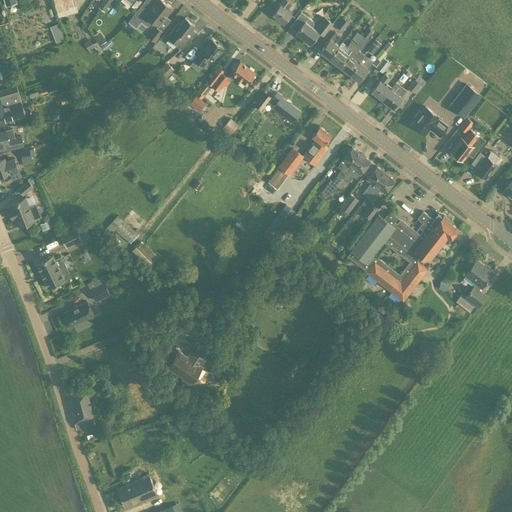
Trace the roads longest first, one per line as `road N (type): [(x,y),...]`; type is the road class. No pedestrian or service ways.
road 1 (residential): [(511,242),(196,0)]
road 2 (residential): [(98,511),(0,235)]
